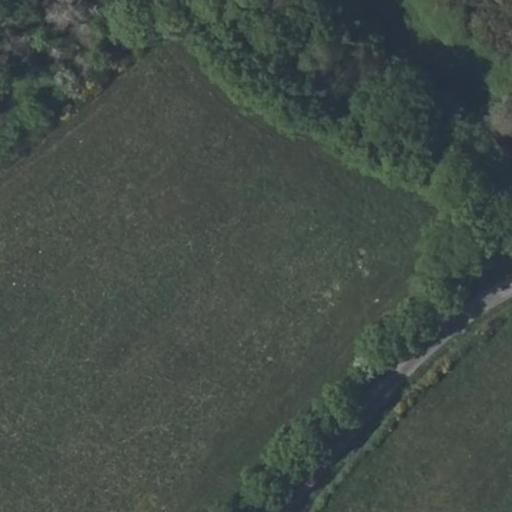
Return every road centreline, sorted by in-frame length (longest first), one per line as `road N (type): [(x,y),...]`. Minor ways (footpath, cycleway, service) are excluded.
road 1 (unclassified): [(286,511),(458,317),(511,291)]
road 2 (unclassified): [(511,182),(298,0)]
